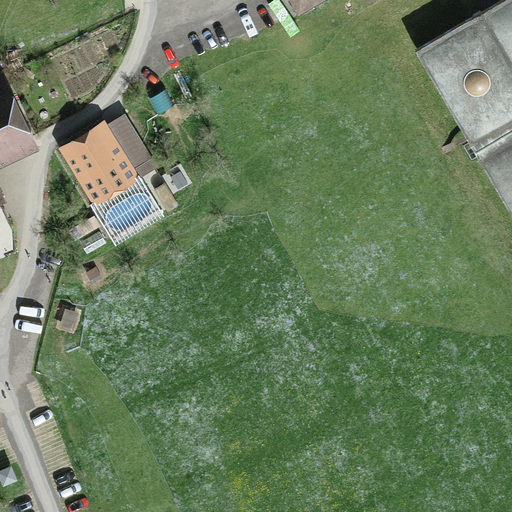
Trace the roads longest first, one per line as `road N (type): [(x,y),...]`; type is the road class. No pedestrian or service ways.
road 1 (unclassified): [(0,333),(31,253),(43,156),(105,103),(140,45),(144,0)]
road 2 (unclassified): [(49,511),(0,375)]
